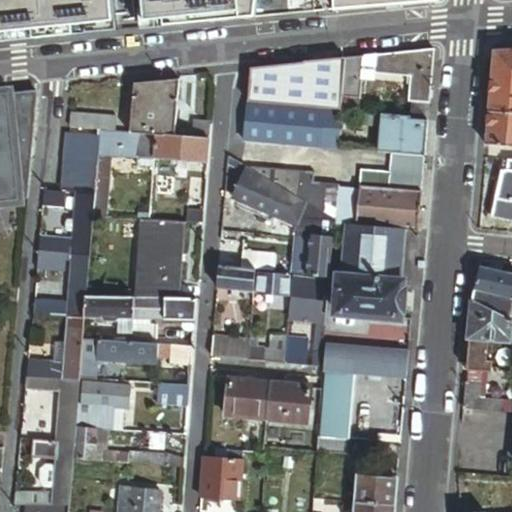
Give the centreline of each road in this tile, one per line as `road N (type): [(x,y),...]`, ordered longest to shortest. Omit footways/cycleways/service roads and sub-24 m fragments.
road 1 (residential): [(202,362),(228,43)]
road 2 (residential): [(451,240),(425,511)]
road 3 (residential): [(228,43),(470,19)]
road 4 (residential): [(0,66),(228,43)]
road 5 (residential): [(470,19),(451,240)]
road 6 (residential): [(190,511),(202,362)]
